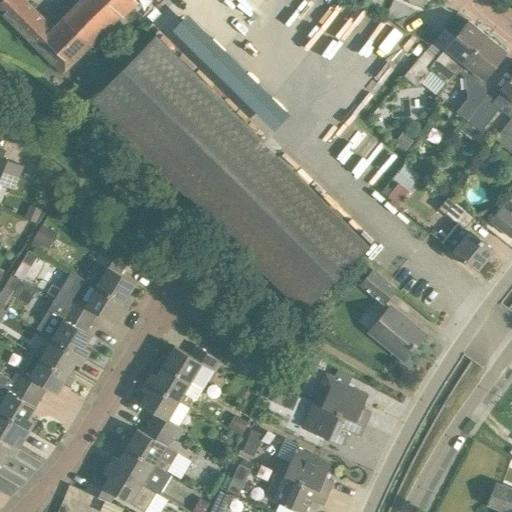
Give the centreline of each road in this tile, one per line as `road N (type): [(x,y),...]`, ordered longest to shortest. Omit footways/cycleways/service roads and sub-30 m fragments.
road 1 (residential): [(21,511),(77,447),(163,301)]
road 2 (residential): [(476,318),(420,400),(369,511)]
road 3 (residential): [(412,511),(509,346)]
